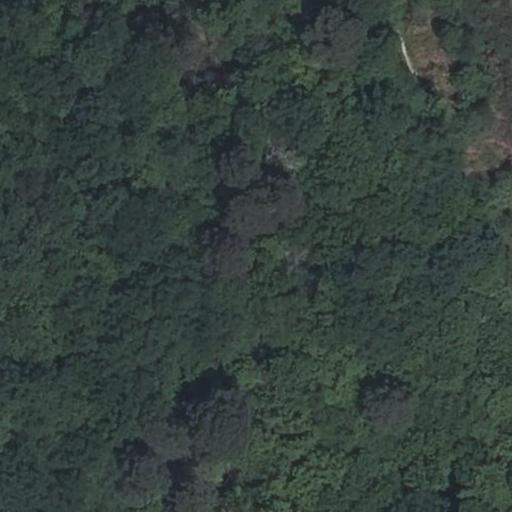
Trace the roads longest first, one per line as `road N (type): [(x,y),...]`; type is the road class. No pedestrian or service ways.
road 1 (track): [(241,0),(81,204),(0,243)]
road 2 (track): [(511,247),(411,0)]
